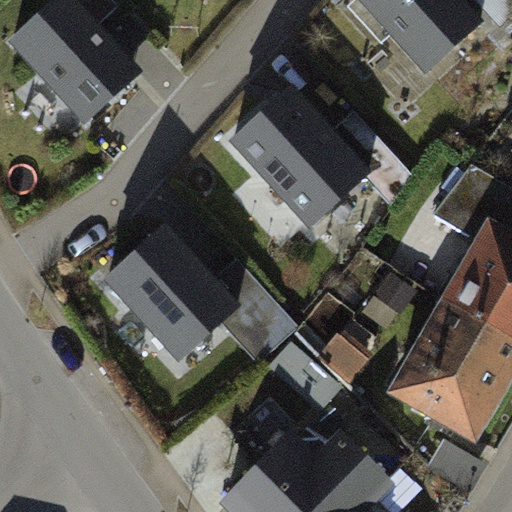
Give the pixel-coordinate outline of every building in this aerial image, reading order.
[(442,0),(361,0),(431,74),(474,34),(442,0)] [(69,4),(15,51),(87,134),(141,86),(69,4)] [(295,100),(239,148),(312,234),(368,186),(295,100)] [(511,236),(505,233),(456,312),(511,346),(511,236)] [(168,237),(109,291),(183,372),(242,318),(168,237)] [(511,346),(456,312),(407,392),(489,442),(511,405),(511,346)] [(293,439),(233,505),(240,511),(363,511),(362,511),(395,475),(350,435),(322,466),(293,439)]
